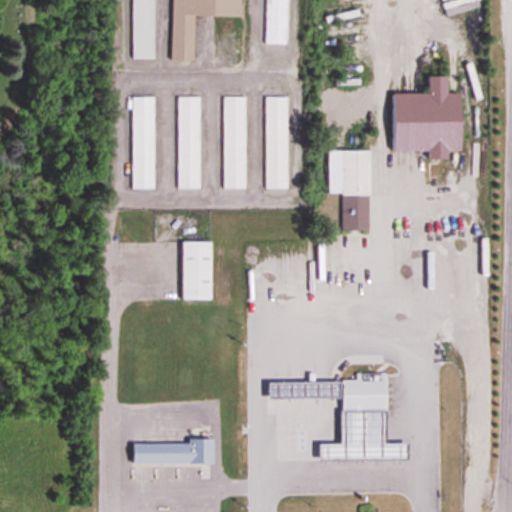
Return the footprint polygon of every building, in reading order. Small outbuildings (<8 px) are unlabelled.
[(130,0),(131,59),(152,59),(151,0),(130,0)] [(170,0),(169,61),(191,61),(192,16),(239,17),(239,0),(170,0)] [(286,0),(264,0),(264,44),(286,45),(286,0)] [(457,152),(457,95),(444,95),(444,78),(426,78),(426,95),(390,95),(390,153),(426,153),(426,161),(444,161),(444,152),(457,152)] [(130,98),(130,189),(153,189),(153,98),(130,98)] [(197,98),(176,98),(176,189),(197,189),(197,98)] [(222,189),(243,189),(243,98),(222,98),(222,189)] [(285,98),(263,98),(263,189),(285,189),(285,98)] [(367,152),(326,152),(326,195),(340,195),(340,232),(367,232),(367,152)] [(208,301),(208,243),(180,243),(180,301),(208,301)] [(383,411),(382,372),(354,373),(354,379),(339,380),(339,411),(383,411)] [(337,398),(337,381),(265,382),(265,399),(337,398)] [(339,411),(340,443),(315,444),(316,462),(407,461),(407,443),(383,444),(383,411),(339,411)] [(211,443),(130,443),(130,466),(211,466),(211,443)]
